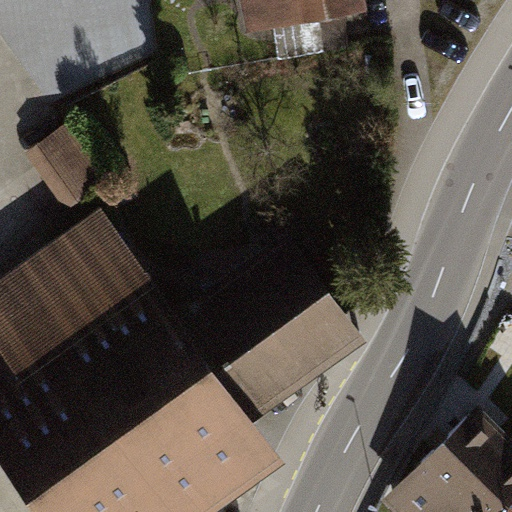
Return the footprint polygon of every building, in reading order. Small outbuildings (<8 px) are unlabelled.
[(354,0),(243,0),(249,31),(357,12),(354,0)] [(80,129),(43,154),(79,208),(116,183),(80,129)] [(0,346),(14,366),(0,375),(0,445),(47,511),(218,511),(287,464),(258,423),(374,342),(297,233),(180,315),(107,212),(0,287),(0,346)] [(493,511),(511,493),(511,426),(481,396),(384,493),(403,511),(493,511)] [(511,511),(511,493),(493,511),(511,511)]
